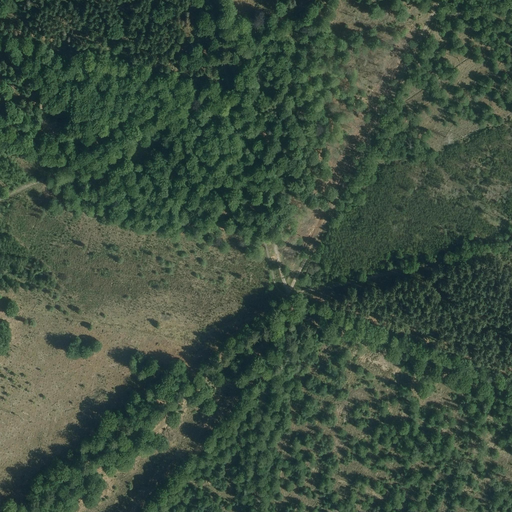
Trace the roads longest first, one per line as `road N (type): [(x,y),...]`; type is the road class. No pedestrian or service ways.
road 1 (track): [(511,246),(288,293),(216,0)]
road 2 (track): [(0,198),(237,84),(431,16)]
road 3 (track): [(290,298),(440,0)]
road 4 (track): [(37,511),(267,328)]
road 5 (track): [(511,398),(286,309)]
road 6 (track): [(0,33),(227,82)]
road 7 (track): [(261,511),(256,442),(282,315)]
